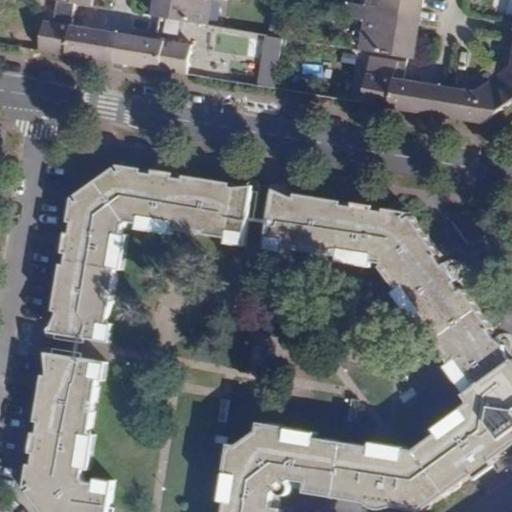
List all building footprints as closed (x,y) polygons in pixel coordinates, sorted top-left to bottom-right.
[(76,3),(57,0),(54,22),(71,25),(72,25),(76,3)] [(164,0),(164,3),(153,1),(151,15),(161,17),(209,25),(213,0),(164,0)] [(351,10),(409,20),(412,0),(366,0),(366,6),(353,3),(351,10)] [(423,0),(412,0),(409,20),(406,43),(417,44),(423,0)] [(358,49),(408,57),(414,58),(417,44),(406,43),(409,20),(351,10),(350,20),(363,22),(358,49)] [(44,21),(40,50),(66,54),(71,25),(54,22),(44,21)] [(72,25),(71,25),(66,54),(106,61),(111,32),(72,25)] [(106,61),(123,63),(128,34),(111,32),(106,61)] [(157,39),(128,34),(123,63),(162,70),(167,41),(157,39)] [(162,70),(189,74),(193,45),(167,41),(162,70)] [(394,78),(404,80),(407,61),(370,55),(362,103),(389,107),(394,78)] [(511,66),(495,78),(511,101),(511,66)] [(433,84),(404,80),(394,78),(389,107),(428,113),(433,84)] [(511,102),(511,101),(495,78),(476,92),(450,87),(445,116),(484,123),(511,102)] [(445,116),(450,87),(433,84),(428,113),(445,116)] [(57,334),(78,337),(99,340),(102,323),(108,324),(117,268),(112,267),(117,234),(123,235),(125,225),(130,221),(139,222),(140,217),(173,222),(172,228),(228,237),(229,231),(245,234),(248,218),(254,219),(257,196),(258,192),(231,187),(232,183),(186,176),(185,180),(173,178),(173,173),(156,171),(155,176),(142,173),(143,168),(127,165),(119,172),(116,168),(90,187),(77,196),(80,201),(73,205),(72,217),(71,222),(75,223),(73,235),(68,234),(67,244),(66,253),(70,253),(68,267),(64,266),(56,311),(61,312),(57,334)] [(264,220),(270,221),(268,237),(286,240),(285,247),(340,256),(341,249),(373,255),(373,260),(382,262),(385,265),(382,267),(398,289),(402,286),(422,314),(418,316),(451,363),(455,360),(476,388),(466,395),(470,400),(468,402),(470,405),(465,409),(464,409),(470,419),(443,439),(440,434),(417,452),(407,450),(406,459),(371,454),(372,448),(317,437),(316,444),(287,440),(289,428),(261,424),(259,433),(239,447),(231,446),(227,474),(238,475),(234,503),(229,502),(227,511),(279,511),(280,511),(267,509),(270,489),(279,491),(280,493),(283,496),(287,496),(290,496),(291,494),(293,489),(293,487),(291,484),(289,483),(291,474),(310,477),(308,490),(323,493),(322,496),(347,500),(348,497),(363,499),(367,479),(376,481),(374,492),(377,497),(381,500),(385,499),(388,497),(391,484),(400,485),(397,505),(412,507),(411,510),(424,511),(459,486),(456,482),(469,474),(461,464),(470,457),(473,463),(477,463),(482,461),(483,459),(484,455),(483,453),(483,450),(478,445),(487,438),(497,454),(510,444),(511,447),(511,361),(511,362),(488,331),(492,329),(492,328),(464,289),(461,291),(455,282),(458,280),(447,264),(443,267),(436,256),(439,254),(420,228),(411,216),(407,219),(402,211),(386,208),(385,213),(380,212),(372,211),(373,206),(355,204),(354,208),(342,206),(343,201),(298,194),(297,200),(268,195),(268,198),(264,220)] [(113,511),(114,509),(108,508),(111,491),(95,489),(96,484),(86,483),(83,477),(85,467),(79,467),(85,435),(89,435),(99,380),(93,379),(96,361),(74,358),(52,355),(50,368),(49,377),(45,376),(38,422),(41,423),(39,435),(35,435),(34,445),(33,453),(36,453),(34,465),(30,465),(28,480),(35,489),(30,492),(44,511),(113,511)]
